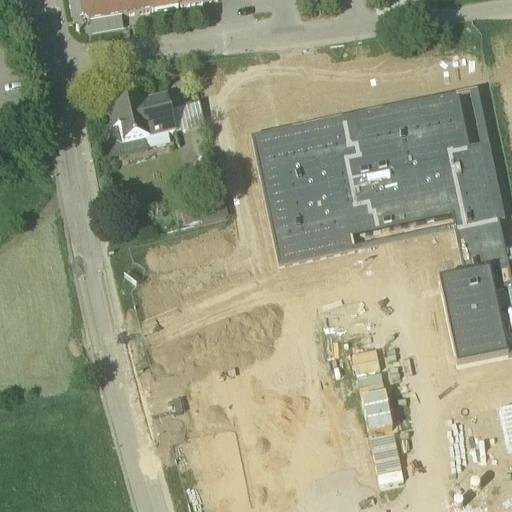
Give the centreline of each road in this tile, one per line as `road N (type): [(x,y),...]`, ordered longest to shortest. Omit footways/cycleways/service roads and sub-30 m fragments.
road 1 (tertiary): [(152,511),(97,312),(51,70)]
road 2 (unclassified): [(51,70),(416,19)]
